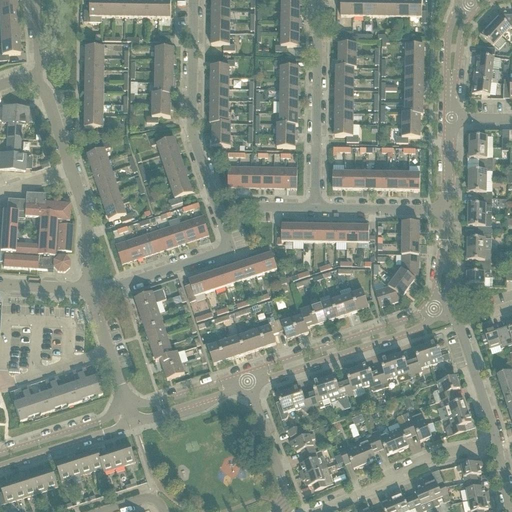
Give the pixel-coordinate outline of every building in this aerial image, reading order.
[(0,0),(0,10),(17,9),(16,0),(0,0)] [(101,19),(102,0),(92,0),(89,0),(90,12),(84,12),(84,24),(90,24),(90,19),(101,19)] [(113,19),(113,0),(102,0),(101,19),(113,19)] [(124,19),(125,1),(113,0),(113,19),(124,19)] [(231,12),(231,1),(212,0),(212,12),(231,12)] [(352,18),(352,0),(340,0),(341,18),(352,18)] [(364,18),(364,0),(352,0),(352,18),(364,18)] [(375,19),(376,0),(368,0),(364,0),(364,18),(375,19)] [(387,19),(387,0),(376,0),(375,19),(387,19)] [(398,19),(399,1),(387,0),(387,19),(398,19)] [(136,19),(136,1),(125,1),(124,19),(136,19)] [(147,19),(148,1),(136,1),(136,19),(147,19)] [(159,19),(159,1),(148,1),(147,19),(159,19)] [(171,20),(171,1),(159,1),(159,19),(171,20)] [(410,19),(410,1),(399,1),(398,19),(410,19)] [(422,13),(422,1),(410,1),(410,19),(421,19),(421,25),(427,25),(427,13),(422,13)] [(300,13),(300,2),(281,2),(281,13),(300,13)] [(0,21),(18,21),(17,9),(0,10),(0,21)] [(230,24),(231,12),(212,12),(211,24),(230,24)] [(300,25),(300,13),(281,13),(281,25),(300,25)] [(511,16),(503,16),(500,19),(497,16),(488,26),(501,38),(510,29),(511,28),(511,16)] [(0,28),(0,33),(18,32),(18,21),(0,21),(0,28)] [(230,36),(230,24),(211,24),(211,35),(230,36)] [(299,37),(300,25),(281,25),(280,36),(299,37)] [(493,47),(501,38),(488,26),(480,35),(493,47)] [(1,45),(19,44),(18,32),(0,33),(1,45)] [(230,47),(230,36),(211,35),(211,47),(223,47),(223,53),(235,53),(235,47),(230,47)] [(299,48),(299,37),(280,36),(280,47),(275,47),(275,54),(287,54),(287,48),(299,48)] [(8,56),(20,56),(19,44),(1,45),(2,56),(0,56),(0,62),(8,62),(8,56)] [(357,46),(348,46),(338,46),(338,57),(357,57),(357,46)] [(424,47),(414,47),(405,47),(405,58),(424,59),(424,47)] [(105,49),(96,49),(86,48),(86,60),(104,60),(105,49)] [(494,56),(495,50),(480,48),(480,55),(494,56)] [(174,50),(164,50),(155,50),(155,61),(174,62),(174,50)] [(357,69),(357,57),(338,57),(338,68),(357,69)] [(492,72),(494,59),(476,57),(474,70),(492,72)] [(424,70),(424,59),(405,58),(405,70),(424,70)] [(104,72),(104,60),(86,60),(85,72),(104,72)] [(174,73),(174,62),(155,61),(154,73),(174,73)] [(235,62),(233,62),(223,62),(223,68),(211,68),(211,79),(229,80),(230,68),(234,68),(235,62)] [(287,63),(277,63),(275,63),(275,69),(280,69),(280,80),(299,81),(299,69),(287,69),(287,63)] [(357,69),(338,68),(335,68),(335,80),(354,80),(354,70),(357,70),(357,69)] [(424,82),(424,70),(405,70),(405,82),(424,82)] [(474,70),(473,82),(491,84),(497,85),(498,73),(492,72),(474,70)] [(104,83),(104,72),(85,72),(85,83),(104,83)] [(173,85),(174,73),(154,73),(154,85),(173,85)] [(229,91),(229,80),(211,79),(210,91),(229,91)] [(242,80),(242,91),(249,91),(253,91),(253,83),(249,83),(249,80),(242,80)] [(298,92),(299,81),(280,80),(280,92),(298,92)] [(354,92),(354,80),(335,80),(335,92),(354,92)] [(423,94),(424,82),(405,82),(404,93),(423,94)] [(489,97),(491,84),(473,82),(471,95),(489,97)] [(104,95),(104,83),(85,83),(85,95),(104,95)] [(173,97),(173,85),(154,85),(154,95),(151,95),(151,96),(171,97),(173,97)] [(229,103),(229,91),(210,91),(210,102),(229,103)] [(298,104),(298,92),(280,92),(280,104),(298,104)] [(354,104),(354,92),(335,92),(335,103),(354,104)] [(423,105),(423,94),(404,93),(404,105),(423,105)] [(104,107),(104,95),(85,95),(85,106),(104,107)] [(171,108),(171,97),(151,96),(151,107),(171,108)] [(229,114),(229,103),(210,102),(210,114),(229,114)] [(354,115),(354,104),(335,103),(335,115),(354,115)] [(298,116),(298,104),(280,104),(279,115),(298,116)] [(423,117),(423,105),(404,105),(404,115),(401,115),(401,117),(421,117),(423,117)] [(103,118),(104,107),(85,106),(85,118),(103,118)] [(14,140),(16,108),(3,107),(2,111),(0,110),(0,121),(2,121),(1,124),(8,124),(7,139),(14,140)] [(170,119),(171,108),(151,107),(151,118),(146,118),(146,125),(158,125),(158,119),(170,119)] [(29,113),(29,109),(16,108),(14,140),(21,140),(22,125),(28,126),(28,123),(34,124),(35,113),(29,113)] [(228,124),(229,114),(210,114),(210,126),(212,126),(231,126),(231,124),(228,124)] [(298,127),(298,116),(279,115),(279,125),(277,125),(277,127),(296,127),(298,127)] [(353,127),(354,115),(335,115),(335,127),(353,127)] [(420,128),(421,117),(401,117),(401,128),(420,128)] [(103,130),(103,118),(85,118),(84,129),(97,130),(97,135),(108,136),(109,130),(103,130)] [(231,137),(231,126),(212,126),(212,137),(231,137)] [(295,138),(296,127),(277,127),(277,138),(295,138)] [(353,138),(353,127),(335,127),(334,138),(346,138),(346,144),(358,144),(358,138),(353,138)] [(420,140),(420,128),(401,128),(401,138),(396,138),(396,145),(408,145),(408,139),(420,140)] [(231,149),(231,137),(212,137),(212,148),(231,149)] [(174,140),(163,144),(161,138),(150,142),(152,148),(156,146),(160,157),(178,151),(174,140)] [(295,150),(295,138),(277,138),(277,149),(295,150)] [(487,149),(487,138),(468,138),(467,149),(487,149)] [(0,170),(12,172),(14,140),(7,139),(6,154),(0,153),(0,170)] [(20,155),(21,140),(14,140),(12,172),(25,172),(25,168),(31,169),(32,158),(26,157),(26,155),(20,155)] [(105,151),(110,149),(108,144),(97,147),(99,153),(87,157),(91,168),(109,162),(105,151)] [(487,160),(487,149),(467,149),(467,160),(479,160),(479,166),(492,166),(492,160),(487,160)] [(163,168),(182,162),(178,151),(160,157),(163,168)] [(94,179),(113,173),(109,162),(91,168),(94,179)] [(167,179),(185,173),(182,162),(163,168),(167,179)] [(492,173),(492,166),(479,166),(479,172),(467,172),(467,183),(486,183),(486,173),(492,173)] [(239,189),(240,169),(228,169),(228,189),(239,189)] [(251,189),(251,169),(240,169),(239,189),(251,189)] [(262,189),(263,170),(251,169),(251,189),(262,189)] [(274,190),(274,170),(263,170),(262,189),(274,190)] [(285,190),(286,170),(274,170),(274,190),(285,190)] [(297,190),(297,170),(286,170),(285,190),(297,190)] [(98,190),(116,184),(113,173),(94,179),(98,190)] [(171,190),(189,184),(185,173),(167,179),(171,190)] [(343,191),(344,174),(333,174),(332,191),(343,191)] [(354,191),(354,174),(344,174),(343,191),(354,191)] [(365,191),(365,174),(354,174),(354,191),(365,191)] [(376,191),(376,174),(365,174),(365,191),(376,191)] [(387,191),(387,175),(376,174),(376,191),(387,191)] [(398,192),(398,175),(387,175),(387,191),(398,192)] [(409,192),(409,175),(398,175),(398,192),(409,192)] [(420,175),(409,175),(409,192),(420,192),(420,175)] [(486,194),(486,183),(467,183),(467,194),(478,194),(478,200),(492,200),(492,194),(486,194)] [(101,201),(120,195),(116,184),(98,190),(101,201)] [(181,199),(192,195),(189,184),(171,190),(174,200),(169,202),(172,208),(183,204),(181,199)] [(71,253),(73,226),(66,226),(66,222),(69,222),(70,205),(45,203),(45,195),(26,194),(25,201),(7,200),(7,212),(2,212),(0,248),(0,263),(3,263),(3,268),(37,271),(47,271),(53,272),(53,268),(57,273),(64,274),(69,269),(70,262),(65,257),(61,257),(61,253),(71,253)] [(105,212),(123,206),(120,195),(101,201),(105,212)] [(491,217),(492,200),(478,200),(478,206),(466,206),(466,217),(491,217)] [(131,215),(127,216),(123,206),(105,212),(109,223),(120,219),(122,224),(133,220),(131,215)] [(466,217),(466,228),(478,228),(478,234),(491,234),(491,217),(466,217)] [(198,240),(209,237),(203,218),(192,222),(198,240)] [(187,244),(198,240),(192,222),(181,225),(187,244)] [(419,235),(419,224),(402,224),(402,235),(419,235)] [(176,248),(187,244),(181,225),(170,229),(176,248)] [(292,244),(293,227),(282,226),(281,239),(278,239),(277,246),(282,246),(282,244),(292,244)] [(303,245),(304,227),(293,227),(292,244),(303,245)] [(314,245),(314,227),(304,227),(303,245),(314,245)] [(325,245),(325,227),(314,227),(314,245),(325,245)] [(336,245),(336,227),(325,227),(325,245),(336,245)] [(347,245),(347,228),(336,227),(336,245),(347,245)] [(358,245),(358,228),(347,228),(347,245),(358,245)] [(369,245),(369,228),(358,228),(358,245),(369,245)] [(165,251),(176,248),(170,229),(159,232),(165,251)] [(154,255),(165,251),(159,232),(148,236),(154,255)] [(491,251),(491,234),(477,234),(477,240),(466,240),(466,251),(485,251),(491,251)] [(419,246),(419,235),(402,235),(402,246),(419,246)] [(144,258),(154,255),(148,236),(137,240),(144,258)] [(133,262),(144,258),(137,240),(126,243),(133,262)] [(122,266),(133,262),(126,243),(115,247),(122,266)] [(418,257),(419,246),(402,246),(401,256),(418,257)] [(466,251),(465,262),(477,262),(477,268),(490,268),(491,262),(485,262),(485,251),(466,251)] [(277,271),(275,264),(272,255),(261,258),(267,274),(277,271)] [(418,276),(418,257),(401,256),(401,270),(415,281),(418,276)] [(256,278),(267,274),(261,258),(251,262),(256,278)] [(246,281),(256,278),(251,262),(241,265),(246,281)] [(236,285),(246,281),(241,265),(230,268),(236,285)] [(225,288),(236,285),(230,268),(220,272),(225,288)] [(490,279),(490,268),(477,268),(477,274),(465,274),(465,285),(471,285),(473,289),(492,289),(492,280),(490,279)] [(408,289),(415,281),(401,270),(394,279),(408,289)] [(215,292),(225,288),(220,272),(210,275),(215,292)] [(205,295),(215,292),(210,275),(199,279),(205,295)] [(194,298),(205,295),(199,279),(189,282),(190,286),(185,288),(190,304),(196,302),(194,298)] [(402,298),(408,289),(394,279),(388,288),(402,298)] [(399,303),(402,298),(388,288),(374,293),(380,309),(399,303)] [(156,305),(166,301),(162,291),(135,300),(138,311),(156,305)] [(358,313),(368,310),(363,292),(352,295),(358,313)] [(348,316),(358,313),(352,295),(342,299),(348,316)] [(337,320),(348,316),(342,299),(331,302),(337,320)] [(327,323),(337,320),(331,302),(321,306),(327,323)] [(142,321),(159,315),(156,305),(138,311),(142,321)] [(317,327),(327,323),(321,306),(311,309),(317,327)] [(307,330),(317,327),(311,309),(301,312),(308,335),(309,335),(307,330)] [(298,338),(308,335),(301,312),(300,312),(302,317),(292,320),(298,338)] [(196,324),(212,319),(211,314),(195,319),(196,324)] [(145,331),(163,325),(159,315),(142,321),(145,331)] [(222,323),(223,323),(221,319),(214,321),(215,326),(218,325),(219,328),(224,327),(222,323)] [(279,334),(275,323),(274,319),(257,325),(259,331),(265,349),(276,345),(273,336),(279,334)] [(287,342),(298,338),(292,320),(282,324),(281,321),(275,323),(279,334),(284,332),(287,342)] [(511,324),(507,326),(507,327),(501,329),(507,348),(510,347),(511,346),(511,324)] [(148,342),(166,336),(163,325),(145,331),(148,342)] [(501,350),(507,348),(501,329),(496,331),(495,330),(484,334),(489,350),(500,347),(501,350)] [(255,352),(265,349),(259,331),(249,335),(255,352)] [(245,356),(255,352),(249,335),(239,338),(245,356)] [(152,352),(170,346),(166,336),(148,342),(152,352)] [(234,359),(245,356),(239,338),(229,341),(234,359)] [(224,362),(234,359),(229,341),(218,345),(224,362)] [(431,366),(443,363),(436,344),(425,348),(431,366)] [(213,366),(224,362),(218,345),(208,348),(213,366)] [(177,354),(173,355),(170,346),(152,352),(155,362),(178,355),(177,354)] [(421,370),(431,366),(425,348),(414,351),(417,361),(412,363),(411,361),(416,375),(422,374),(421,370)] [(163,371),(181,365),(178,355),(155,362),(155,363),(160,361),(163,371)] [(405,365),(404,363),(402,355),(391,359),(397,378),(408,375),(409,378),(416,375),(411,361),(410,361),(411,363),(405,365)] [(387,381),(397,378),(391,359),(380,363),(383,373),(378,374),(377,372),(376,372),(383,390),(389,388),(387,381)] [(185,376),(181,366),(181,365),(163,371),(167,381),(185,376)] [(371,376),(370,374),(368,367),(357,370),(363,389),(369,387),(371,391),(374,393),(383,390),(376,372),(377,375),(371,376)] [(87,376),(85,368),(81,370),(82,372),(79,373),(88,401),(88,399),(94,397),(95,398),(102,396),(96,377),(85,381),(84,379),(86,379),(86,378),(87,378),(87,377),(87,376)] [(353,393),(363,389),(357,370),(346,374),(349,384),(343,386),(342,383),(347,398),(354,396),(353,393)] [(79,373),(76,374),(76,371),(72,373),(74,380),(75,381),(76,381),(77,381),(79,381),(79,383),(68,386),(74,405),(81,403),(81,401),(87,399),(88,401),(79,373)] [(501,387),(511,383),(511,371),(497,377),(501,387)] [(442,376),(439,377),(441,383),(454,379),(452,372),(442,376)] [(60,385),(57,377),(53,379),(54,381),(52,382),(61,410),(60,408),(67,406),(67,408),(74,405),(68,386),(57,390),(57,388),(58,388),(59,387),(60,386),(60,385)] [(337,388),(336,385),(334,378),(323,381),(329,400),(329,401),(331,405),(338,403),(345,411),(351,409),(347,398),(342,383),(343,386),(337,388)] [(434,393),(432,396),(434,402),(436,404),(440,403),(442,402),(454,398),(452,399),(450,393),(452,392),(460,390),(456,378),(454,379),(441,383),(436,385),(438,392),(434,393)] [(52,382),(49,383),(48,380),(44,382),(47,389),(47,390),(48,390),(49,390),(51,390),(52,392),(41,395),(47,414),(54,412),(53,410),(60,408),(60,410),(61,410),(52,382)] [(329,401),(329,400),(323,381),(312,385),(315,395),(309,397),(308,394),(313,409),(320,407),(320,409),(324,408),(322,403),(329,401)] [(511,383),(501,387),(504,397),(511,394),(511,383)] [(32,394),(30,386),(26,388),(27,390),(24,391),(33,419),(34,419),(33,417),(39,415),(40,417),(47,414),(41,395),(30,399),(29,397),(31,396),(32,396),(32,395),(32,394)] [(24,391),(21,392),(21,389),(17,391),(19,398),(20,398),(20,399),(21,399),(22,399),(24,399),(24,401),(13,405),(19,423),(27,421),(26,419),(33,417),(33,419),(24,391)] [(303,399),(302,396),(300,389),(289,393),(295,411),(300,409),(301,411),(307,416),(314,413),(313,409),(308,394),(308,395),(309,397),(303,399)] [(288,414),(295,411),(289,393),(277,396),(280,403),(276,404),(282,422),(284,421),(285,421),(286,420),(287,419),(288,418),(288,417),(288,416),(288,415),(288,414)] [(464,402),(456,404),(454,398),(442,402),(444,410),(445,409),(448,419),(467,413),(464,402)] [(406,410),(413,407),(409,399),(403,402),(406,410)] [(461,427),(471,424),(467,413),(448,419),(450,425),(444,431),(447,439),(463,434),(461,427)] [(420,443),(431,439),(421,414),(410,419),(411,422),(405,424),(411,438),(410,436),(416,433),(420,443)] [(411,438),(405,424),(402,416),(397,418),(396,420),(400,430),(390,434),(398,453),(408,448),(404,438),(410,436),(411,439),(411,438)] [(290,439),(303,434),(300,427),(287,431),(290,439)] [(390,434),(383,437),(381,432),(377,433),(378,436),(372,438),(378,452),(377,450),(383,447),(387,457),(398,453),(390,434)] [(312,441),(315,440),(313,435),(290,443),(292,448),(295,447),(297,453),(301,452),(303,458),(316,454),(312,441)] [(378,453),(378,452),(372,438),(366,441),(367,444),(357,448),(365,467),(375,462),(371,452),(377,450),(378,453)] [(135,463),(132,452),(130,446),(120,450),(125,467),(135,463)] [(354,471),(365,467),(357,448),(347,453),(345,450),(339,452),(343,464),(350,461),(354,471)] [(115,470),(125,467),(120,450),(109,453),(115,470)] [(105,474),(99,456),(98,452),(87,456),(93,473),(103,470),(104,474),(105,474)] [(105,474),(115,470),(109,453),(99,456),(105,474)] [(324,458),(318,460),(316,454),(303,458),(305,464),(301,465),(303,472),(300,473),(301,478),(327,469),(324,458)] [(83,477),(93,473),(87,456),(77,459),(83,477)] [(72,480),(83,477),(77,459),(66,462),(72,480)] [(62,484),(72,480),(66,462),(56,466),(62,484)] [(479,469),(482,468),(481,463),(457,468),(458,473),(462,472),(465,485),(477,482),(476,476),(481,475),(479,469)] [(327,469),(301,478),(303,482),(306,481),(308,488),(313,486),(315,492),(326,488),(325,485),(332,483),(329,474),(327,469)] [(47,492),(58,488),(52,471),(42,474),(47,492)] [(37,495),(47,492),(42,474),(32,478),(37,495)] [(27,498),(37,495),(32,478),(21,481),(27,498)] [(16,502),(27,498),(21,481),(11,484),(16,502)] [(428,482),(424,484),(434,508),(439,506),(437,501),(442,499),(444,504),(449,502),(448,496),(447,494),(443,484),(437,487),(436,482),(435,483),(429,485),(428,482)] [(483,487),(478,488),(477,482),(465,485),(469,502),(489,498),(488,493),(485,494),(483,487)] [(6,505),(16,502),(11,484),(0,488),(6,505)] [(415,511),(425,511),(434,508),(424,484),(419,486),(420,489),(414,491),(416,496),(410,498),(415,510),(415,511)] [(402,496),(396,499),(395,496),(390,498),(396,511),(409,511),(415,510),(410,498),(404,501),(402,496)] [(396,511),(390,498),(386,500),(387,503),(381,505),(383,510),(377,511),(396,511)] [(469,502),(462,504),(464,511),(483,511),(488,510),(487,504),(490,503),(489,498),(469,502)]
